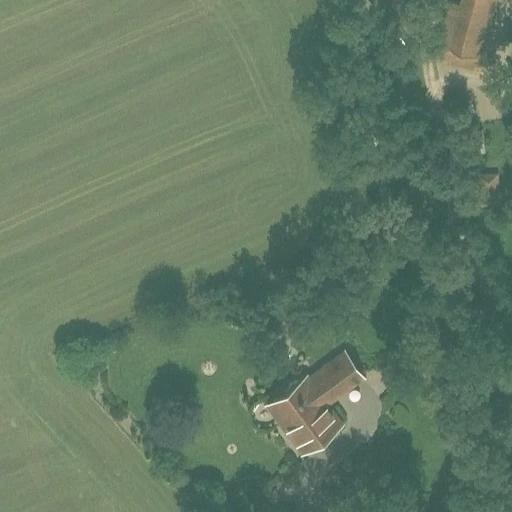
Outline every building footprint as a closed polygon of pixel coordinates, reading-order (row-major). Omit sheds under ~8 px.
[(408,0),(384,0),(395,31),(417,24),(408,0)] [(479,69),(495,0),(450,0),(436,59),(479,69)] [(511,113),(500,115),(501,130),(511,129),(511,113)] [(267,404),(301,451),(340,423),(325,402),(362,376),(344,351),(308,378),(306,376),(267,404)] [(6,412),(0,429),(0,435),(11,439),(7,451),(32,459),(36,447),(46,451),(47,452),(55,429),(56,430),(70,392),(46,391),(39,409),(24,404),(19,417),(6,412)] [(42,464),(34,486),(61,495),(66,479),(76,482),(90,442),(76,437),(56,430),(55,429),(47,452),(46,451),(42,464)] [(156,489),(147,497),(155,505),(164,497),(156,489)] [(164,497),(155,505),(160,511),(163,511),(171,506),(164,497)] [(129,511),(118,499),(103,511),(129,511)]
